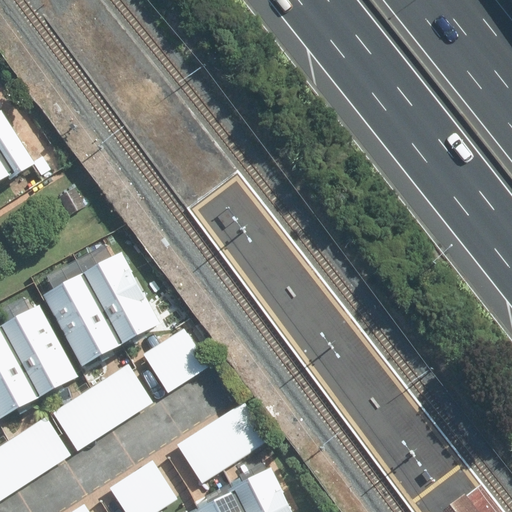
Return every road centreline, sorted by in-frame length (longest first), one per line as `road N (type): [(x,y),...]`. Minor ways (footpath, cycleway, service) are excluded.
road 1 (motorway): [(511,229),(329,0)]
road 2 (motorway): [(407,0),(511,130)]
